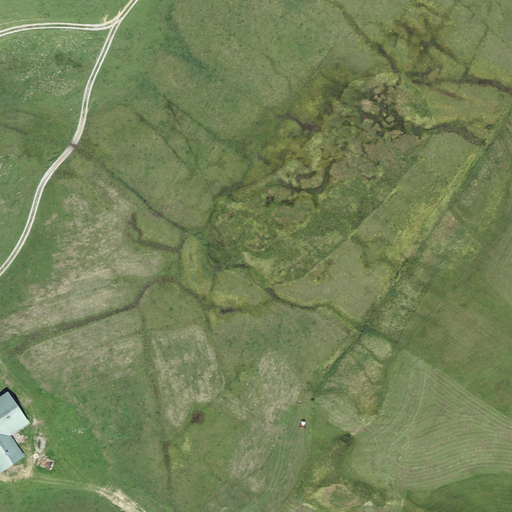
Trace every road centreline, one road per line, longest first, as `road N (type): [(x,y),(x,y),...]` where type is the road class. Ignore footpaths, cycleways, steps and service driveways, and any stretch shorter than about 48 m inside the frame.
road 1 (track): [(0,274),(21,245),(43,182),(74,145),(115,23)]
road 2 (track): [(0,477),(100,490),(132,511)]
